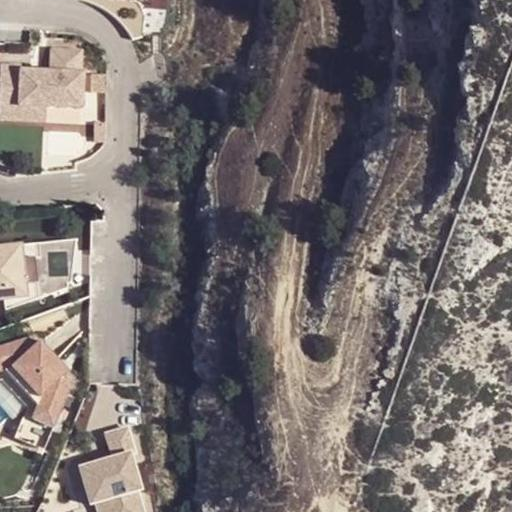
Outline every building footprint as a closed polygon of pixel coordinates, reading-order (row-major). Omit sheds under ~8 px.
[(79,113),(81,78),(78,78),(79,56),(49,54),(48,76),(18,75),(18,70),(0,68),(0,108),(44,111),(79,113)] [(107,79),(91,78),(90,97),(107,97),(108,86),(107,79)] [(44,111),(0,108),(0,123),(43,126),(44,111)] [(36,246),(37,257),(47,256),(47,253),(61,251),(65,287),(68,287),(75,242),(36,246)] [(36,246),(0,250),(0,303),(1,303),(2,314),(65,292),(65,287),(61,251),(47,253),(47,256),(37,257),(36,246)] [(30,339),(0,348),(0,373),(8,371),(36,402),(18,444),(40,453),(70,382),(30,339)] [(8,371),(0,373),(0,385),(23,410),(10,440),(18,444),(36,402),(8,371)] [(125,429),(104,436),(111,460),(78,470),(89,506),(93,505),(101,502),(103,511),(143,511),(137,491),(140,489),(129,455),(133,454),(125,429)] [(103,511),(101,502),(93,505),(95,511),(103,511)]
